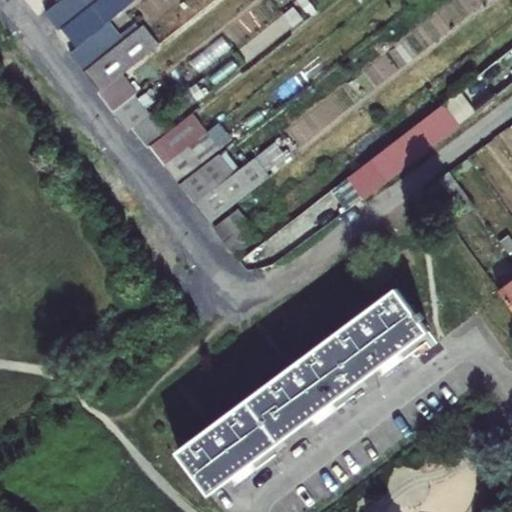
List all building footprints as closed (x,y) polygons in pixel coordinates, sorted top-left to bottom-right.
[(95,0),(58,0),(46,9),(61,28),(64,26),(96,1),(96,0),(95,0)] [(96,1),(64,26),(79,45),(110,20),(96,1)] [(79,45),(71,51),(86,71),(126,40),(110,20),(79,45)] [(161,45),(145,24),(126,40),(86,71),(102,91),(126,72),(161,45)] [(141,92),(126,72),(102,91),(117,111),(138,94),(141,92)] [(138,94),(117,111),(132,130),(135,127),(152,114),(138,94)] [(447,102),(352,177),(366,195),(462,122),(447,102)] [(152,114),(135,127),(151,148),(173,130),(158,110),(152,114)] [(184,131),(159,151),(168,164),(194,144),(184,131)] [(276,140),(256,155),(269,171),(289,156),(276,140)] [(207,161),(194,144),(168,164),(180,181),(207,161)] [(239,169),(225,151),(184,182),(198,201),(239,169)] [(198,201),(215,221),(273,176),(269,171),(256,155),(239,169),(198,201)] [(469,219),(479,211),(452,174),(441,183),(469,219)] [(219,227),(229,240),(251,223),(241,210),(219,227)] [(251,223),(229,240),(240,255),(262,237),(251,223)] [(511,240),(510,238),(503,243),(496,249),(503,259),(511,254),(511,252),(511,240)] [(511,306),(511,283),(501,292),(511,306)] [(400,291),(277,385),(308,427),(432,333),(425,323),(428,320),(423,314),(420,317),(400,291)] [(308,427),(277,385),(185,454),(214,497),(308,427)]
